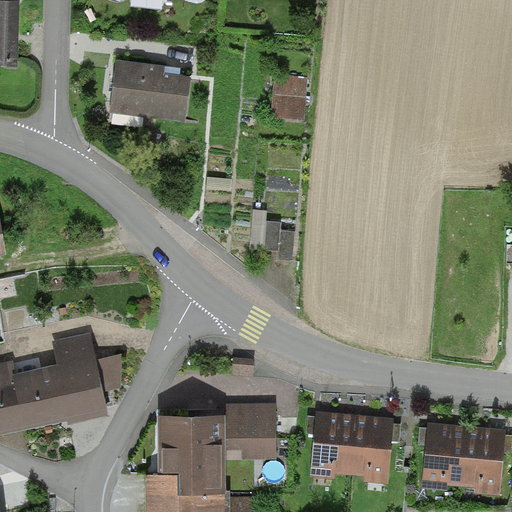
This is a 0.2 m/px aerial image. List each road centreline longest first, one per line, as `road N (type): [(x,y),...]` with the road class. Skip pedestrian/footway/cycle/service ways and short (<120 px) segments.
road 1 (tertiary): [(511,389),(415,377),(305,347),(198,282)]
road 2 (residential): [(94,497),(137,385),(198,282)]
road 3 (tertiary): [(198,282),(110,194),(43,152)]
road 4 (residential): [(57,0),(55,127),(43,152)]
